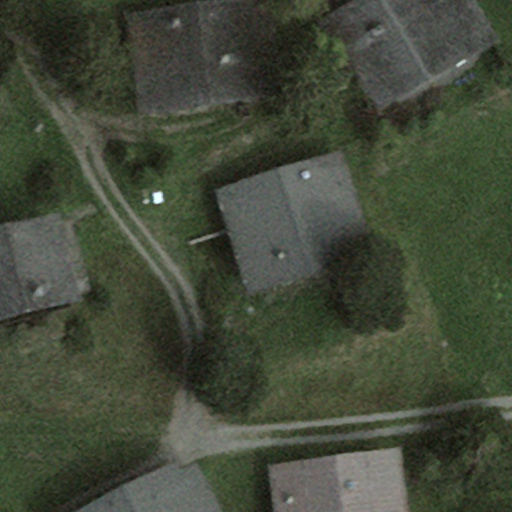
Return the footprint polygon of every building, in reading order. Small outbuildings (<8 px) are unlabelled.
[(356,0),(348,5),(357,20),(334,33),(350,61),(363,54),(383,89),(473,40),(449,0),(356,0)] [(260,79),(252,16),(146,30),(152,103),(257,88),(257,90),(265,89),(264,79),(260,79)] [(360,255),(333,170),(228,202),(252,278),(323,256),(326,266),(360,255)] [(0,247),(0,314),(67,298),(51,235),(0,247)] [(390,467),(281,479),(284,511),(380,511),(380,508),(394,507),(390,467)] [(139,499),(112,511),(191,511),(182,493),(145,511),(139,499)]
